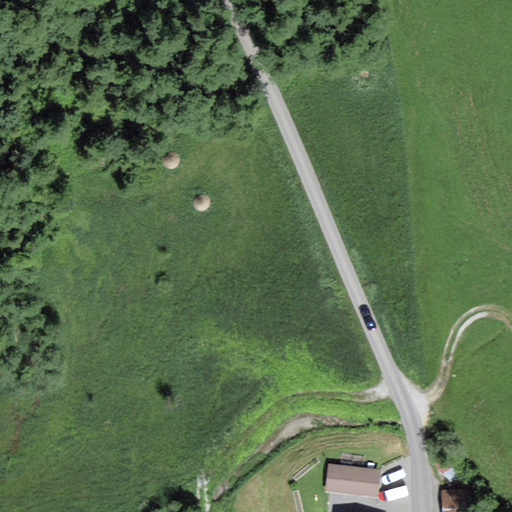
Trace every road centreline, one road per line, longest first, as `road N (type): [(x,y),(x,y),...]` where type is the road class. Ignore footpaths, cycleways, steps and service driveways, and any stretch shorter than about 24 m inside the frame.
road 1 (unclassified): [(424,511),(423,463),(226,0)]
road 2 (track): [(401,410),(436,392),(462,320),(488,311),(511,324)]
